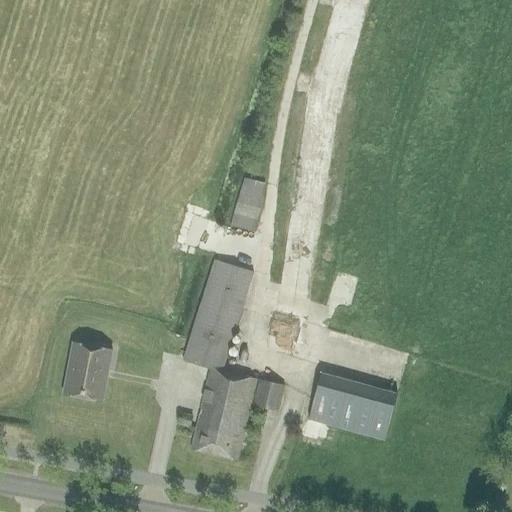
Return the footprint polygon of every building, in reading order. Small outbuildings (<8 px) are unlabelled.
[(235,225),(260,228),(267,180),(242,177),(235,225)] [(238,461),(257,380),(223,371),(254,272),(216,260),(184,361),(211,370),(192,450),(238,461)] [(103,402),(113,351),(74,343),(64,394),(103,402)] [(317,371),(307,419),(387,436),(397,387),(317,371)] [(279,412),(285,386),(260,380),(254,406),(279,412)] [(192,427),(195,415),(181,411),(178,423),(192,427)]
